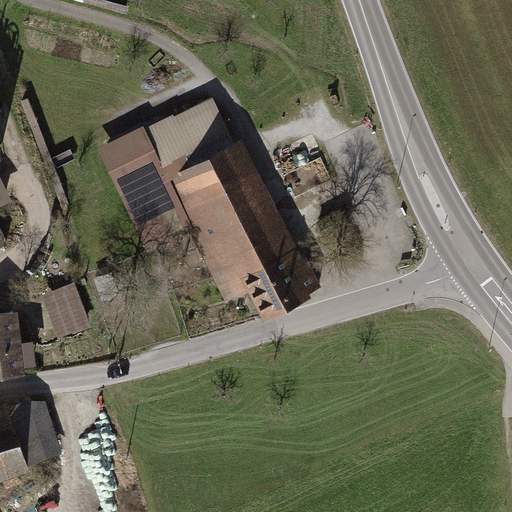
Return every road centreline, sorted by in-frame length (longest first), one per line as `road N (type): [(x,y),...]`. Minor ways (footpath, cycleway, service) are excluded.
road 1 (tertiary): [(472,265),(385,297),(85,379),(0,389)]
road 2 (secondary): [(359,0),(417,167),(472,265)]
road 3 (track): [(0,268),(21,256),(36,231),(37,205),(0,131)]
